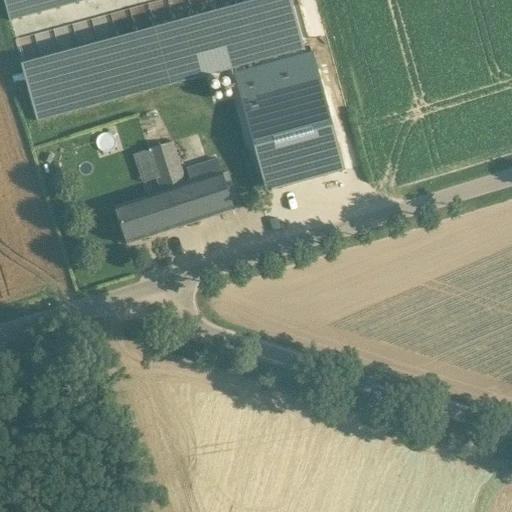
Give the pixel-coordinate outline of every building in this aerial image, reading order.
[(4,0),(11,22),(90,0),(4,0)] [(305,50),(291,0),(25,73),(38,122),(305,50)] [(314,53),(235,75),(267,192),(346,171),(314,53)] [(148,150),(161,192),(116,207),(128,245),(234,210),(222,173),(207,178),(202,165),(187,170),(191,180),(187,181),(174,142),(148,150)] [(281,229),(277,218),(270,220),(273,231),(281,229)]
